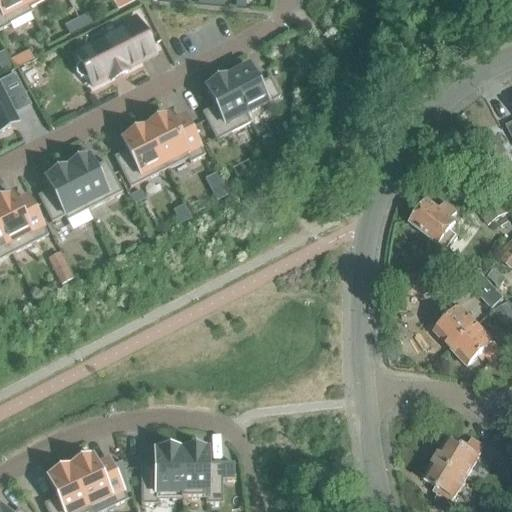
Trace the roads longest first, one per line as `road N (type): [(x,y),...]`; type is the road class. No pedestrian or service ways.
road 1 (residential): [(0,168),(275,26),(283,0)]
road 2 (residential): [(229,430),(174,420),(96,427),(0,478)]
road 3 (residential): [(380,189),(436,101),(511,62)]
road 4 (residential): [(366,388),(369,226)]
road 5 (residential): [(366,388),(511,400)]
road 6 (residential): [(386,511),(366,388)]
